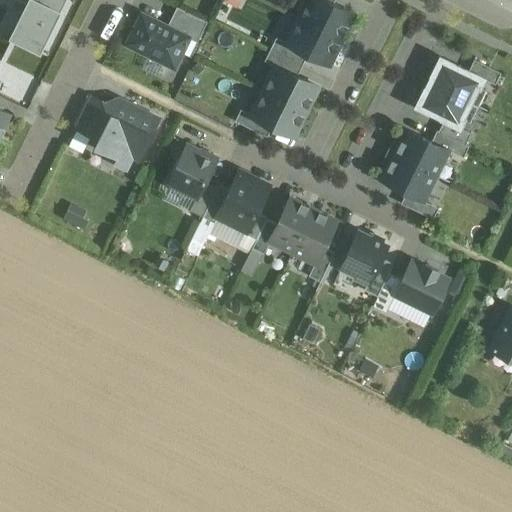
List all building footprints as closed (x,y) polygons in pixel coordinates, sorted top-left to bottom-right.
[(65,0),(24,0),(27,1),(57,16),(65,0)] [(332,3),(326,0),(306,0),(298,17),(341,39),(354,14),(332,3)] [(57,16),(27,1),(9,38),(39,53),(57,16)] [(207,21),(177,6),(167,26),(189,36),(188,37),(197,41),(207,21)] [(167,26),(142,13),(127,43),(174,66),(188,37),(189,36),(167,26)] [(341,39),(298,17),(286,42),(308,53),(329,64),(341,39)] [(308,53),(286,42),(276,37),(270,49),(302,64),(308,53)] [(302,64),(270,49),(264,60),(275,65),(275,64),(297,75),(302,64)] [(468,70),(440,56),(415,106),(443,120),(446,121),(446,122),(460,128),(460,127),(484,79),(485,78),(468,70)] [(501,72),(474,59),(468,70),(485,78),(484,79),(495,84),(501,72)] [(297,75),(275,64),(275,65),(263,89),(306,110),(318,85),(297,75)] [(306,110),(263,89),(251,113),(250,114),(272,125),(293,135),(306,110)] [(90,95),(74,126),(88,133),(101,107),(103,101),(90,95)] [(119,99),(115,107),(107,110),(101,107),(88,133),(100,139),(96,146),(120,158),(124,151),(138,158),(158,118),(119,99)] [(0,108),(0,138),(5,128),(3,127),(10,113),(0,108)] [(272,125),(250,114),(251,113),(240,108),(235,120),(267,136),(272,125)] [(446,121),(443,120),(438,131),(465,144),(471,132),(460,127),(460,128),(446,122),(446,121)] [(431,141),(406,129),(399,143),(397,142),(392,153),(435,174),(447,149),(431,141)] [(438,131),(436,130),(431,141),(447,149),(463,157),(468,146),(465,144),(438,131)] [(215,159),(186,145),(168,181),(197,195),(204,181),(215,159)] [(435,174),(392,153),(386,164),(388,165),(381,179),(406,191),(422,199),(435,174)] [(268,186),(238,171),(229,189),(217,214),(218,214),(246,228),(247,229),(256,212),(268,186)] [(204,181),(197,195),(190,209),(203,215),(217,187),(204,181)] [(217,187),(203,215),(214,221),(218,214),(217,214),(229,189),(219,183),(217,187)] [(422,199),(406,191),(400,202),(432,218),(438,207),(422,199)] [(313,208),(290,196),(277,223),(269,240),(270,240),(292,251),(313,208)] [(84,227),(89,217),(70,207),(64,217),(84,227)] [(313,208),(292,251),(314,262),(315,263),(323,246),(337,219),(313,208)] [(256,212),(247,229),(246,228),(244,233),(256,238),(266,218),(267,217),(256,212)] [(256,238),(252,247),(263,253),(270,240),(269,240),(277,223),(266,218),(256,238)] [(387,244),(358,230),(340,266),(355,273),(353,276),(366,283),(367,284),(381,257),(387,244)] [(323,246),(315,263),(314,262),(308,275),(320,280),(334,252),(323,246)] [(381,257),(367,284),(366,283),(364,288),(377,295),(393,263),(381,257)] [(424,265),(411,259),(401,278),(394,293),(395,294),(407,300),(432,312),(449,278),(436,271),(437,269),(425,263),(424,265)] [(401,278),(389,272),(373,305),(386,311),(395,294),(394,293),(401,278)] [(511,306),(491,347),(511,357),(511,306)]
